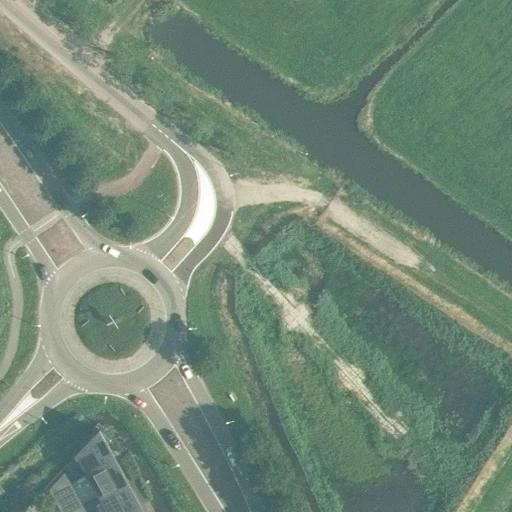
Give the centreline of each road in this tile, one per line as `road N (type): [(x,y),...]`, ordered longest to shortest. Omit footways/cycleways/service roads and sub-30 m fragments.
road 1 (unclassified): [(173,298),(183,271),(217,232),(222,193),(194,149),(158,134)]
road 2 (unclassified): [(158,134),(0,0)]
road 3 (primary): [(257,511),(172,346)]
road 4 (primary): [(102,258),(0,112)]
road 5 (unclassified): [(158,134),(184,169),(188,201),(175,231),(136,261)]
road 6 (primary): [(124,385),(147,406),(215,511)]
